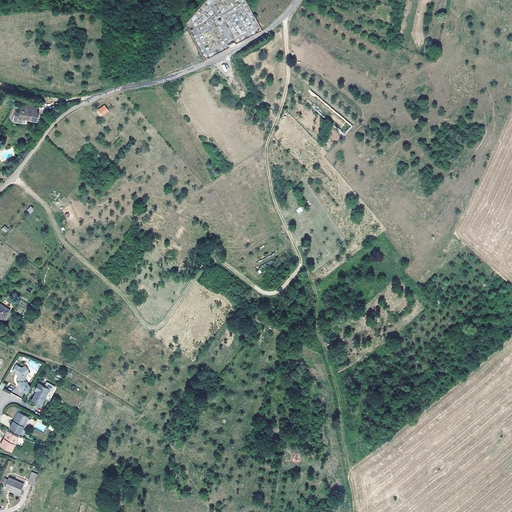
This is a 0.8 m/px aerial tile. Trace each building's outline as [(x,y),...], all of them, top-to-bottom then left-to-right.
[(37,107),(22,104),(21,112),(15,111),(15,115),(14,115),(13,121),(20,122),(21,118),(25,119),(37,121),(39,113),(36,113),(37,107)] [(102,116),(109,111),(104,105),(97,110),(102,116)] [(9,310),(0,304),(0,317),(3,320),(4,319),(9,310)] [(12,312),(9,310),(4,319),(7,320),(12,312)] [(20,366),(16,373),(21,376),(21,383),(28,392),(32,385),(29,382),(29,376),(33,374),(29,367),(25,369),(20,366)] [(38,388),(36,391),(32,398),(41,403),(49,389),(44,386),(39,383),(36,387),(38,388)] [(15,421),(13,420),(10,427),(23,434),(26,430),(23,428),(29,417),(19,412),(18,412),(15,417),(16,418),(15,421)] [(5,438),(4,437),(0,444),(11,450),(18,436),(8,431),(6,434),(6,436),(5,438)] [(37,474),(32,472),(28,481),(33,483),(34,484),(37,474)] [(9,478),(9,479),(6,485),(5,487),(19,493),(23,484),(15,480),(9,478)]
